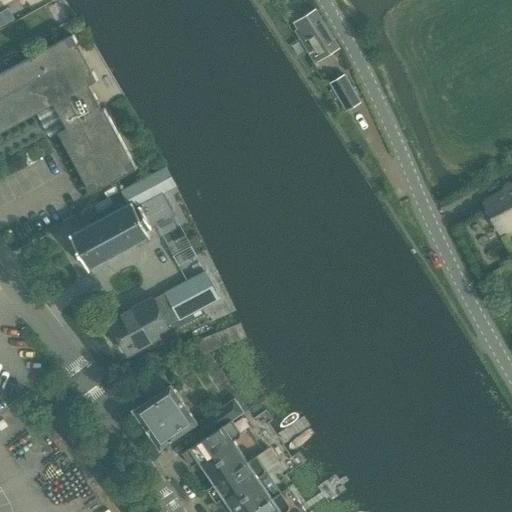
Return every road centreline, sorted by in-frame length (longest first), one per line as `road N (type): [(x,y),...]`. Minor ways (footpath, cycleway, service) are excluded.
road 1 (tertiary): [(511,376),(320,0)]
road 2 (tertiary): [(184,511),(0,258)]
